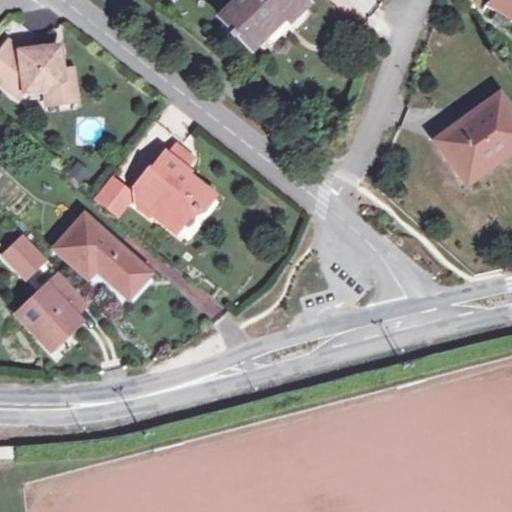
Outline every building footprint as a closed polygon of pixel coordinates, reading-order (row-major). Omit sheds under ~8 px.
[(309,5),(303,0),(240,0),(221,20),(250,48),(282,16),(290,23),(309,5)] [(511,0),(493,0),(492,2),(511,14),(511,0)] [(22,54),(9,45),(0,57),(0,76),(5,80),(3,85),(18,97),(23,91),(47,88),(49,102),(74,99),(72,78),(61,79),(61,70),(57,47),(42,48),(43,51),(22,54)] [(71,69),(61,70),(61,79),(72,78),(71,69)] [(511,113),(498,94),(437,141),(462,175),(491,154),(495,161),(511,149),(511,113)] [(491,154),(462,175),(467,181),(495,161),(491,154)] [(189,173),(165,155),(151,171),(156,175),(151,182),(146,178),(145,177),(134,190),(140,196),(135,202),(149,214),(153,210),(175,228),(193,207),(197,210),(199,206),(201,208),(211,195),(188,175),(189,173)] [(151,171),(146,178),(151,182),(156,175),(151,171)] [(130,195),(112,181),(97,199),(116,214),(130,195)] [(148,271),(84,217),(56,249),(88,276),(95,267),(127,295),(148,271)] [(62,278),(21,317),(52,349),(78,324),(72,318),(87,303),(62,278)] [(20,449),(0,448),(0,459),(20,459),(20,449)]
